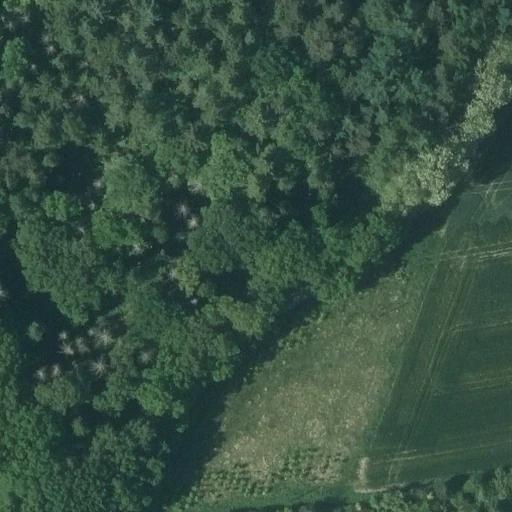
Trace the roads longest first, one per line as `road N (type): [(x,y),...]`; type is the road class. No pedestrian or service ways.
road 1 (residential): [(511,58),(453,180),(196,379),(108,511)]
road 2 (track): [(333,511),(511,475)]
